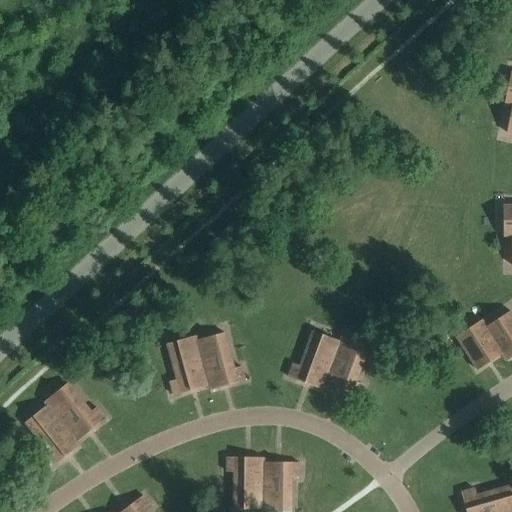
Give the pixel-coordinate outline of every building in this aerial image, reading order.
[(503,236),(511,235),(511,205),(503,206),(503,207),(504,207),(504,235),(503,235),(503,236)] [(226,243),(243,227),(236,219),(218,236),(226,243)] [(511,235),(503,236),(503,237),(511,236),(511,264),(511,266),(511,265),(511,235)] [(481,320),(507,360),(506,359),(511,355),(511,313),(510,311),(509,312),(510,313),(486,328),(481,320)] [(506,361),(507,360),(481,320),(480,321),(481,322),(457,337),(457,336),(456,337),(476,368),(477,370),(478,369),(478,368),(501,353),(506,361)] [(322,389),(322,390),(341,337),(338,345),(327,341),(328,338),(313,333),(314,332),(313,331),(300,366),(293,364),(300,367),(295,379),(288,376),(288,377),(296,380),(296,379),(322,388),(322,389)] [(195,336),(210,390),(210,389),(236,382),(237,383),(245,380),(238,382),(234,369),(241,367),(234,369),(224,333),(223,333),(223,334),(209,338),(209,341),(198,344),(196,336),(195,336)] [(208,385),(209,390),(210,390),(195,336),(194,336),(195,340),(184,343),(183,341),(168,345),(168,344),(167,344),(177,380),(170,382),(177,380),(180,393),(173,395),(182,393),(181,392),(208,385)] [(323,390),(323,389),(325,384),(350,394),(350,395),(358,398),(358,397),(351,395),(356,383),(363,385),(356,382),(369,347),(368,347),(367,348),(353,343),(352,345),(341,341),(342,337),(341,337),(322,390),(323,390)] [(80,445),(80,444),(77,440),(98,423),(99,424),(105,419),(105,418),(99,423),(91,413),(97,408),(96,408),(91,412),(68,383),(67,384),(67,385),(56,394),(57,397),(48,404),(45,401),(80,445)] [(79,445),(80,445),(45,401),(44,402),(50,408),(40,416),(39,414),(27,423),(26,422),(25,423),(48,452),(42,457),(43,457),(48,453),(56,462),(51,467),(51,468),(58,462),(57,461),(78,444),(79,445)] [(262,511),(263,458),(263,459),(235,459),(235,458),(227,458),(234,459),(234,471),(227,471),(227,472),(234,472),(234,509),(235,509),(235,508),(250,508),(250,505),(262,505),(261,511),(262,511)] [(263,458),(262,511),(263,511),(263,510),(275,510),(275,511),(291,511),(292,477),(299,477),(299,476),(292,476),(292,464),(299,464),(300,463),(291,463),(291,464),(264,464),(264,458),(263,458)] [(511,511),(511,489),(511,487),(511,486),(511,485),(477,496),(475,488),(474,489),(476,496),(464,499),(462,492),(461,492),(463,501),(464,500),(467,511),(511,511)] [(146,511),(152,507),(151,506),(145,511),(138,501),(144,496),(143,496),(136,501),(137,502),(123,511),(146,511)]
